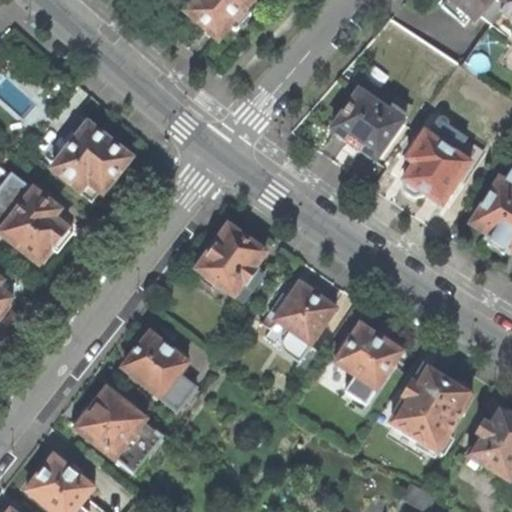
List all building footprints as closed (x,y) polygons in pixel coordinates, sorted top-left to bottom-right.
[(246,12),(255,0),(196,0),(184,14),(199,28),(214,42),(217,45),(230,30),(235,34),(250,16),(246,12)] [(441,0),(437,6),(464,30),(470,23),(474,27),(480,21),(493,26),(510,0),(441,0)] [(511,0),(510,0),(493,26),(506,35),(510,30),(511,30),(511,0)] [(376,162),(408,116),(396,107),(390,115),(358,94),(332,131),(346,142),(346,146),(352,150),(358,155),(361,152),(376,162)] [(440,207),(467,166),(454,156),(461,146),(461,144),(463,140),(444,125),(444,122),(443,120),(441,120),(438,121),(427,137),(424,136),(406,162),(413,168),(403,182),(404,192),(408,194),(413,197),(419,198),(423,196),(440,207)] [(116,182),(131,162),(89,128),(54,171),(82,194),(81,196),(92,205),(100,195),(103,198),(116,182)] [(65,246),(73,237),(54,221),(60,213),(2,167),(0,169),(0,233),(0,236),(40,267),(53,251),(59,255),(65,246)] [(511,252),(511,175),(511,176),(504,186),(498,182),(470,227),(488,238),(487,242),(489,244),(487,248),(495,253),(503,258),(505,254),(509,256),(510,252),(511,252)] [(240,307),(260,280),(252,273),(264,258),(247,246),(228,232),(216,246),(211,243),(197,261),(202,265),(196,274),(240,307)] [(0,317),(5,312),(12,302),(3,295),(5,291),(0,287),(0,317)] [(283,353),(299,363),(334,313),(315,300),(299,288),(288,304),(283,302),(276,310),(280,313),(274,325),(288,334),(282,343),(281,348),(283,353)] [(267,320),(274,325),(280,313),(276,310),(275,309),(267,320)] [(376,394),(400,357),(397,354),(400,350),(390,343),(381,337),(378,341),(361,330),(335,368),(355,382),(346,394),(366,407),(374,395),(376,394)] [(186,368),(149,339),(145,343),(142,340),(138,341),(133,347),(133,353),(136,356),(130,362),(122,372),(177,416),(195,394),(177,380),(186,368)] [(446,440),(470,400),(467,398),(467,388),(462,385),(459,383),(453,385),(449,387),(447,386),(445,382),(433,375),(424,371),(415,387),(411,387),(401,402),(403,404),(390,426),(431,451),(427,456),(433,461),(438,455),(443,458),(450,444),(446,440)] [(120,405),(106,394),(88,416),(84,413),(78,419),(71,428),(74,432),(74,435),(112,465),(144,424),(134,417),(134,413),(123,406),(120,405)] [(311,416),(290,403),(282,415),(303,427),(311,416)] [(511,418),(498,410),(486,428),(483,426),(475,439),(478,441),(464,464),(479,473),(481,469),(509,485),(511,480),(511,418)] [(93,492),(52,460),(38,477),(25,494),(46,511),(101,511),(86,500),(93,492)] [(421,511),(430,511),(437,499),(409,485),(401,502),(421,511)]
